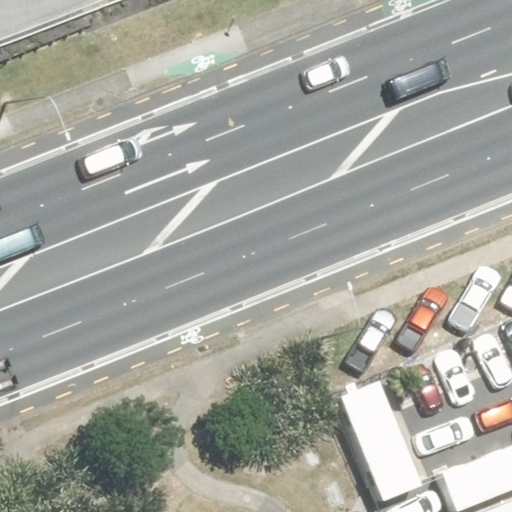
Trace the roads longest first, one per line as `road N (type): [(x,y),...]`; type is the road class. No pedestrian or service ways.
road 1 (primary): [(511,141),(0,345)]
road 2 (primary): [(0,202),(482,0)]
